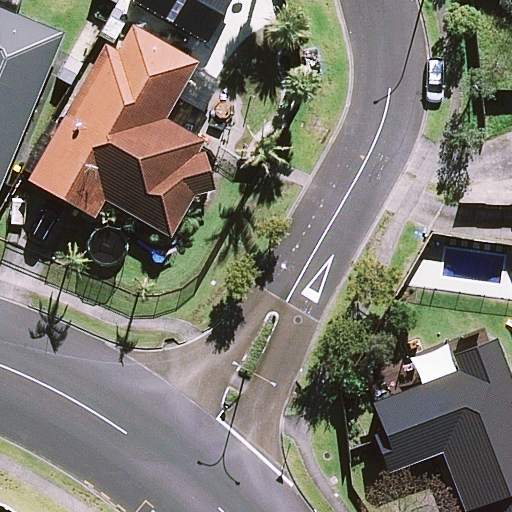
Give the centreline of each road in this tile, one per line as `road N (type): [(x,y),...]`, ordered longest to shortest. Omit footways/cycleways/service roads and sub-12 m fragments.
road 1 (residential): [(381,0),(390,55),(373,148),(298,273)]
road 2 (residential): [(298,273),(267,393),(210,494)]
road 3 (residential): [(144,445),(242,323),(298,273)]
road 4 (tertiary): [(144,445),(0,363)]
